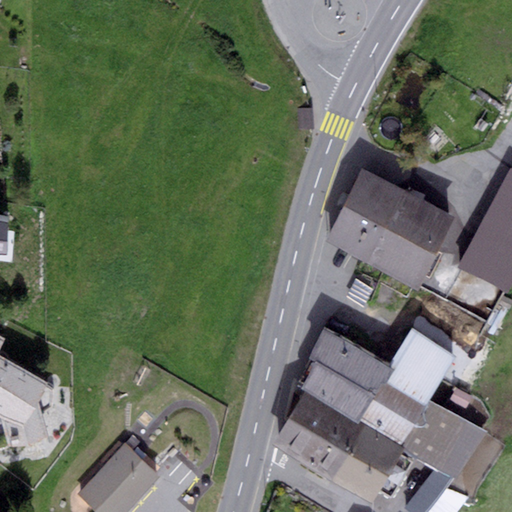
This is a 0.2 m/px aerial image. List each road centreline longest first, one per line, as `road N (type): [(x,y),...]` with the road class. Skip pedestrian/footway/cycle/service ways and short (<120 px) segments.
road 1 (primary): [(353,89),(315,185),(250,451)]
road 2 (residential): [(250,451),(358,511)]
